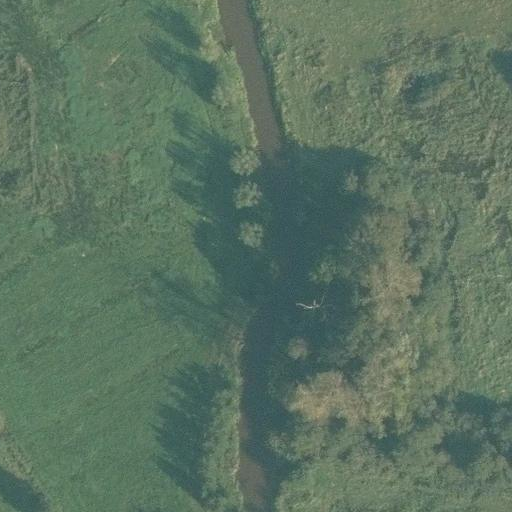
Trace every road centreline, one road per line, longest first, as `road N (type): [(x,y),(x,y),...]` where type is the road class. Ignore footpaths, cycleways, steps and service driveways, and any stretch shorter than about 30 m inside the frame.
road 1 (track): [(230,304),(223,166),(176,0)]
road 2 (track): [(230,304),(186,469),(197,511)]
